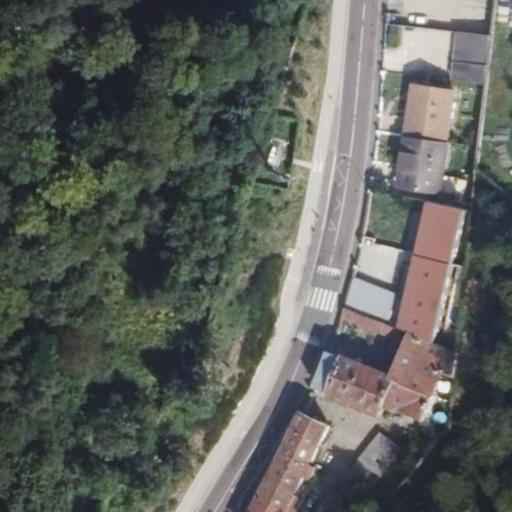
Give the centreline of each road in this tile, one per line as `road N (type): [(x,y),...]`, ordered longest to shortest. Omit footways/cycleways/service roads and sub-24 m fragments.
road 1 (secondary): [(365,0),(350,164),(322,299),(269,433),(223,511)]
road 2 (track): [(11,0),(28,76),(28,127),(55,235),(52,273),(0,325)]
